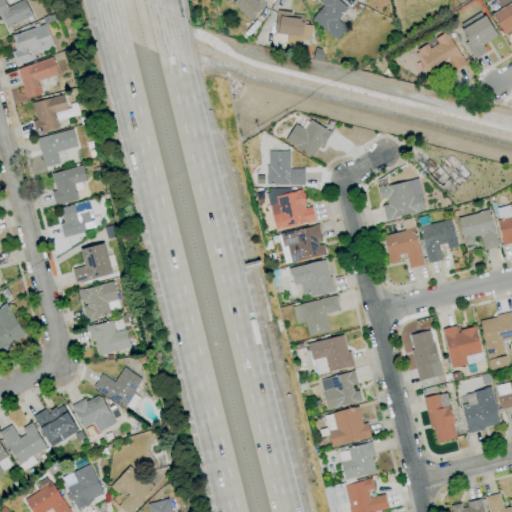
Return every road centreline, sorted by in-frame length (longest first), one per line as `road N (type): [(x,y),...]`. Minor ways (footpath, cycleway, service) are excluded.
road 1 (motorway): [(93,0),(228,511)]
road 2 (motorway): [(289,511),(169,0)]
road 3 (residential): [(425,511),(344,179),(391,155)]
road 4 (track): [(511,122),(235,48)]
road 5 (residential): [(59,358),(0,133)]
road 6 (track): [(511,159),(292,103)]
road 7 (residential): [(375,315),(511,282)]
